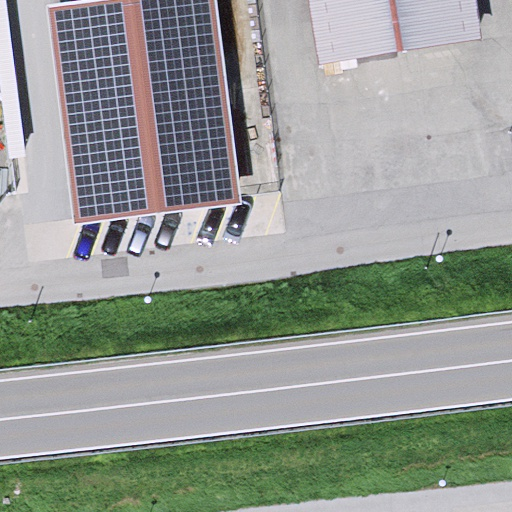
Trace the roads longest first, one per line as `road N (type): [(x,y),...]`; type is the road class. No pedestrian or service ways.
road 1 (primary): [(511,365),(0,424)]
road 2 (residential): [(0,292),(511,235)]
